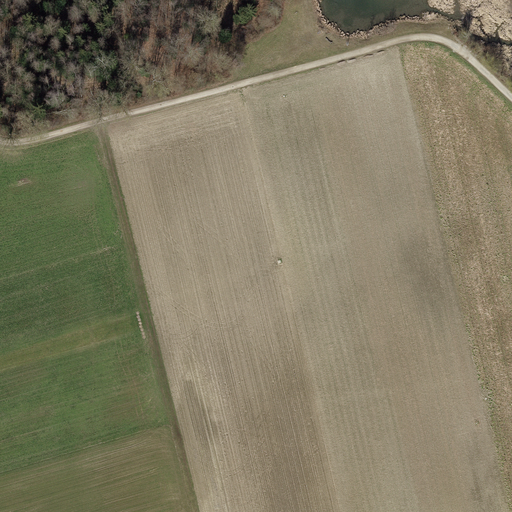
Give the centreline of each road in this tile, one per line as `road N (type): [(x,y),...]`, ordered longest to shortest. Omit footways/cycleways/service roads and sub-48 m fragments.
road 1 (track): [(0,141),(34,140),(423,37),(456,47),(511,97)]
road 2 (track): [(100,121),(199,511)]
